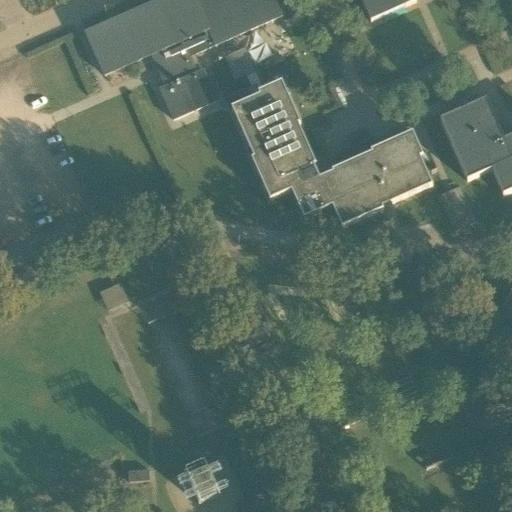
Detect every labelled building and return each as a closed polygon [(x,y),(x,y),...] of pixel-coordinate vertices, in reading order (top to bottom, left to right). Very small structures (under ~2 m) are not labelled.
[(171,86),(162,90),(159,91),(160,93),(161,92),(174,120),(172,121),(173,122),(216,103),(216,102),(214,102),(202,74),(203,74),(203,72),(197,75),(189,58),(214,47),(215,48),(216,48),(216,46),(280,18),(280,19),(282,19),(273,0),(208,0),(197,5),(194,0),(166,0),(87,35),(86,33),(85,34),(105,78),(106,77),(105,76),(156,53),(171,86)] [(359,0),(370,24),(416,3),(414,0),(439,0),(440,2),(445,0),(359,0)] [(231,110),(249,151),(254,149),(258,157),(251,160),(269,202),(291,192),(303,221),(332,208),(341,230),(382,211),(379,205),(388,201),(390,206),(431,187),(426,176),(436,172),(427,154),(422,157),(412,134),(370,153),(371,155),(331,173),(332,175),(319,180),(313,167),(315,166),(298,126),(300,125),(281,83),(258,94),(256,88),(237,96),(241,105),(231,110)] [(511,138),(504,142),(497,126),(486,101),(440,122),(467,183),(492,173),(503,197),(511,193),(511,138)] [(455,232),(477,223),(462,187),(440,195),(455,232)] [(511,292),(499,316),(511,323),(511,292)]
